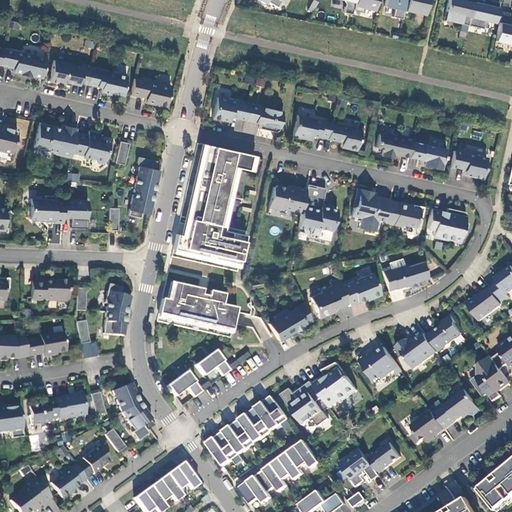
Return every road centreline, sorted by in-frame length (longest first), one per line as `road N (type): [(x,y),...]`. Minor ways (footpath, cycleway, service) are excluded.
road 1 (residential): [(179,436),(276,362),(434,290),(491,223)]
road 2 (residential): [(491,223),(469,196),(180,134)]
road 3 (residential): [(0,93),(180,134)]
road 4 (residential): [(511,413),(374,511)]
road 5 (residential): [(149,265),(0,257)]
road 6 (residential): [(180,134),(216,0)]
road 7 (residential): [(0,385),(137,364)]
road 8 (residential): [(149,265),(180,134)]
road 9 (residential): [(74,511),(179,436)]
